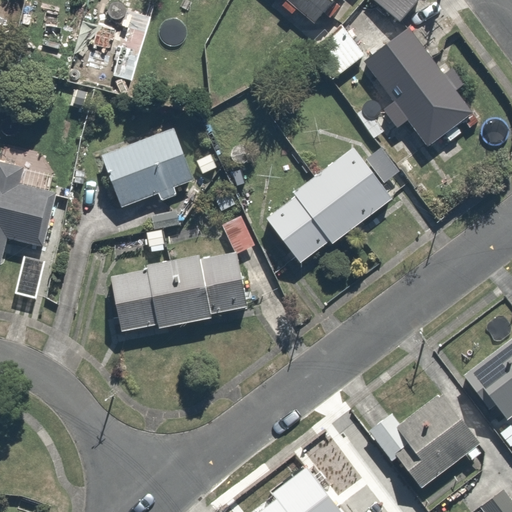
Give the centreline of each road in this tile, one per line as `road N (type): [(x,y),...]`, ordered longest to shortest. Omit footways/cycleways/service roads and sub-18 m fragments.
road 1 (residential): [(511,220),(162,499)]
road 2 (residential): [(162,499),(57,390),(0,358)]
